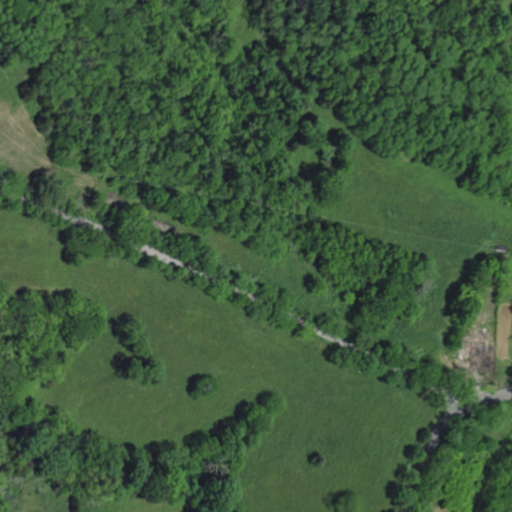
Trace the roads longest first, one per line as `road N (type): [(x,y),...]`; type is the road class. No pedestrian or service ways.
road 1 (residential): [(464,408),(430,384),(101,228),(0,192)]
road 2 (residential): [(406,511),(446,423),(467,405),(511,391)]
